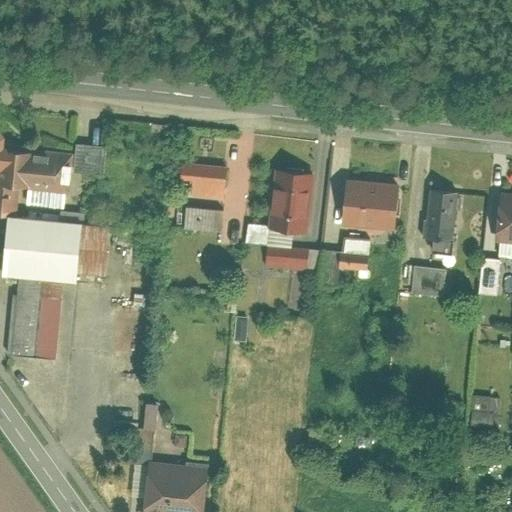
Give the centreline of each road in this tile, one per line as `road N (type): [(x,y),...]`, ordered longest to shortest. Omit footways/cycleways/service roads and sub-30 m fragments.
road 1 (tertiary): [(511,130),(0,76)]
road 2 (tertiary): [(0,393),(83,511)]
